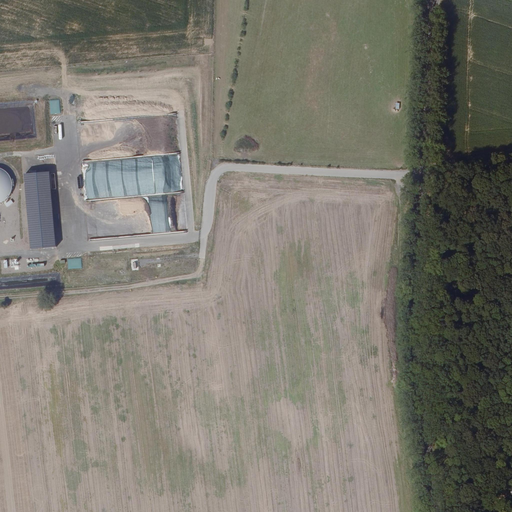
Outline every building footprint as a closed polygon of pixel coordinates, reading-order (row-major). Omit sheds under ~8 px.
[(55,124),(58,121),(54,116),(50,119),(55,124)] [(158,117),(144,118),(146,139),(150,139),(150,140),(156,139),(155,127),(165,126),(164,117),(158,118),(158,117)] [(141,182),(147,182),(139,176),(139,171),(135,171),(119,158),(118,180),(111,175),(108,180),(108,172),(116,172),(116,170),(112,170),(107,170),(110,166),(115,167),(115,165),(90,164),(89,184),(96,189),(99,186),(112,197),(112,195),(133,196),(133,189),(137,189),(137,194),(142,194),(142,186),(146,186),(141,182)] [(0,202),(7,198),(12,190),(12,182),(5,171),(0,168),(0,202)] [(51,172),(25,174),(31,249),(56,247),(51,172)]
